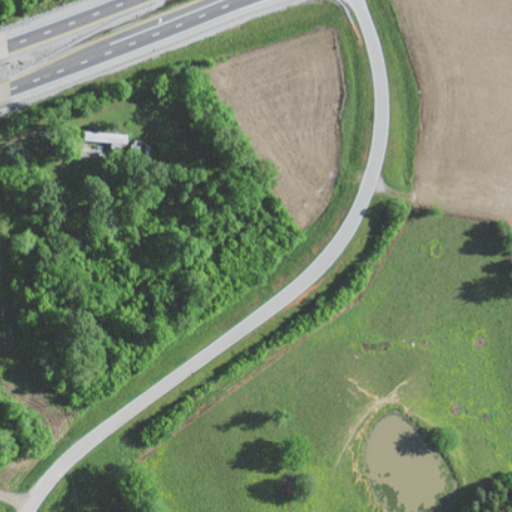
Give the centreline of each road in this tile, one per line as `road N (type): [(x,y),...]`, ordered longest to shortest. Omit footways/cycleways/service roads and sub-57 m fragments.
road 1 (secondary): [(28,511),(86,445),(298,285),(344,233),(372,172),(381,108),(374,51),(355,0)]
road 2 (trunk): [(10,90),(240,0)]
road 3 (trunk): [(127,0),(4,48)]
